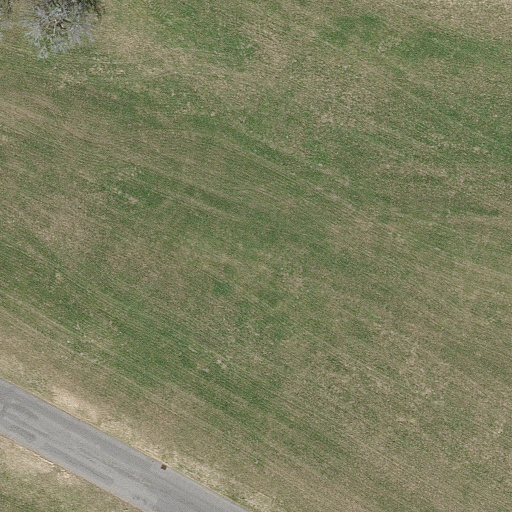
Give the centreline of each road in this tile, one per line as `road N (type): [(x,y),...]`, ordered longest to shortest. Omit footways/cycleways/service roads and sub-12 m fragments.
road 1 (track): [(511,182),(458,185),(312,167),(0,80)]
road 2 (tertiary): [(191,511),(0,408)]
